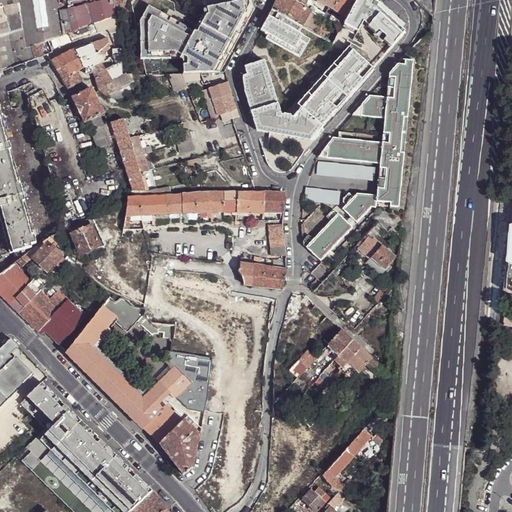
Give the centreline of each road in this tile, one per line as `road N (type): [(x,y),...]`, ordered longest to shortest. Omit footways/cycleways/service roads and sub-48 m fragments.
road 1 (motorway): [(454,0),(404,511)]
road 2 (motorway): [(435,511),(484,0)]
road 3 (residential): [(8,318),(179,495)]
road 4 (residential): [(299,187),(312,155),(410,38),(414,14),(403,0)]
road 5 (residential): [(240,511),(255,495),(268,359),(284,293)]
road 6 (residential): [(270,0),(234,77),(264,173),(299,187)]
